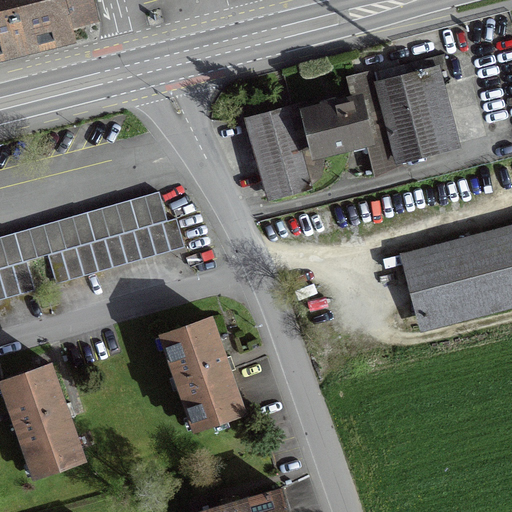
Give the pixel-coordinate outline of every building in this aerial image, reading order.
[(89,20),(93,19),(88,0),(0,0),(0,44),(65,27),(89,20)] [(438,72),(446,56),(377,73),(376,72),(352,78),(359,102),(336,108),(335,103),(320,107),(321,112),(305,116),(302,107),(281,113),(281,111),(244,121),(265,199),(302,190),(293,154),(312,149),(313,154),(367,140),(372,160),(370,161),(374,177),(398,166),(397,160),(442,148),(424,76),(438,72)] [(175,220),(46,257),(54,286),(183,249),(175,220)] [(511,236),(407,263),(422,322),(511,298),(511,236)] [(25,263),(0,270),(0,301),(33,292),(25,263)] [(193,431),(242,414),(228,374),(234,372),(229,358),(223,360),(209,320),(160,337),(193,431)] [(63,406),(49,366),(0,382),(0,383),(33,477),(82,460),(68,420),(74,418),(69,404),(63,406)] [(286,511),(280,490),(234,503),(232,498),(219,502),(220,507),(203,511),(286,511)]
